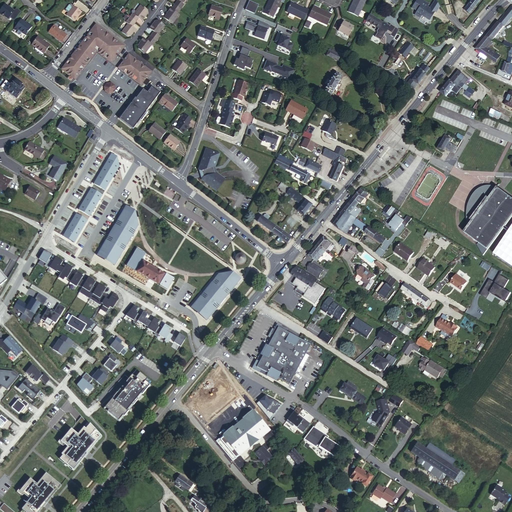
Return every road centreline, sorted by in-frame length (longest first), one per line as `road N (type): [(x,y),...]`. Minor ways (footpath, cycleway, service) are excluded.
road 1 (secondary): [(503,0),(282,266)]
road 2 (residential): [(212,350),(302,404),(450,511)]
road 3 (residential): [(208,355),(193,317),(85,249),(141,154)]
road 4 (residential): [(174,397),(261,498),(322,503),(336,511)]
road 5 (secondary): [(174,397),(78,511)]
road 6 (tertiary): [(176,181),(282,266)]
road 7 (residential): [(43,241),(110,130)]
